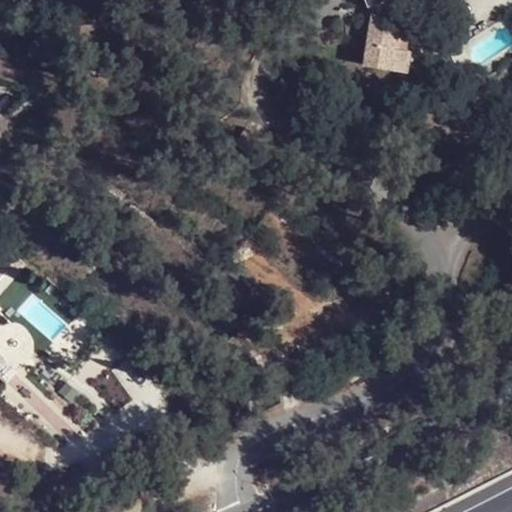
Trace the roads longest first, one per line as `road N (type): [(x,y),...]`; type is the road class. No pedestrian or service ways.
road 1 (residential): [(447,269),(388,204),(266,114),(258,99),(261,66),(328,0)]
road 2 (residential): [(246,511),(235,481),(245,447),(353,401),(425,356),(447,269)]
road 3 (residential): [(246,511),(511,378)]
